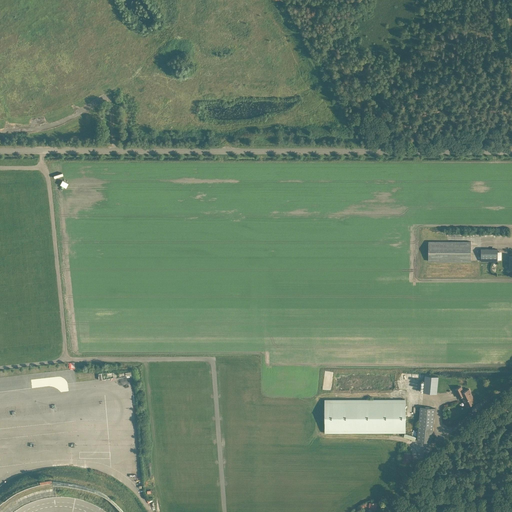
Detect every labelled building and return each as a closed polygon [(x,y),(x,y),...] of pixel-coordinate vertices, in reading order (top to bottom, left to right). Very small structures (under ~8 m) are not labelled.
[(471,242),(448,241),(428,241),(428,261),(469,261),(471,261),(471,259),(471,242)] [(481,261),(498,261),(498,249),(481,249),(481,261)] [(425,375),(423,392),(437,393),(438,376),(425,375)] [(461,386),(455,389),(459,397),(462,396),(466,406),(475,402),(469,389),(464,391),(461,386)] [(406,432),(405,399),(325,399),(325,433),(406,432)] [(420,406),(419,418),(417,440),(432,442),(435,408),(420,406)] [(375,509),(376,509),(377,503),(369,503),(369,502),(365,502),(365,507),(369,507),(369,508),(369,511),(370,511),(369,511),(374,511),(375,509)]
